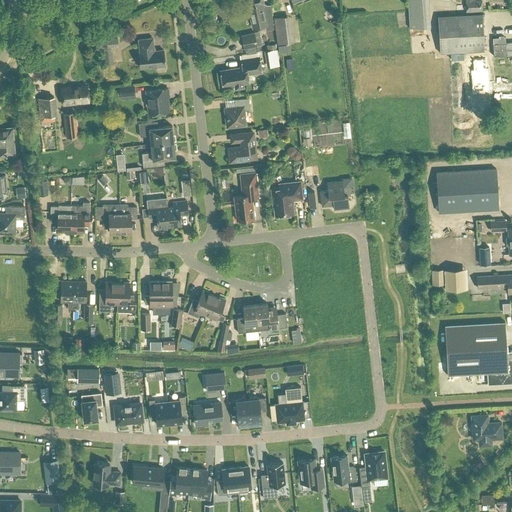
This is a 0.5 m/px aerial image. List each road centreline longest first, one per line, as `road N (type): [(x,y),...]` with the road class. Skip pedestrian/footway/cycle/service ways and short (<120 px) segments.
road 1 (residential): [(360,226),(380,407),(369,426),(150,438),(0,423)]
road 2 (track): [(101,511),(67,491),(15,66)]
road 3 (residential): [(214,242),(187,0)]
road 4 (residential): [(180,247),(0,246)]
road 5 (residential): [(288,284),(240,284),(205,270),(180,247)]
